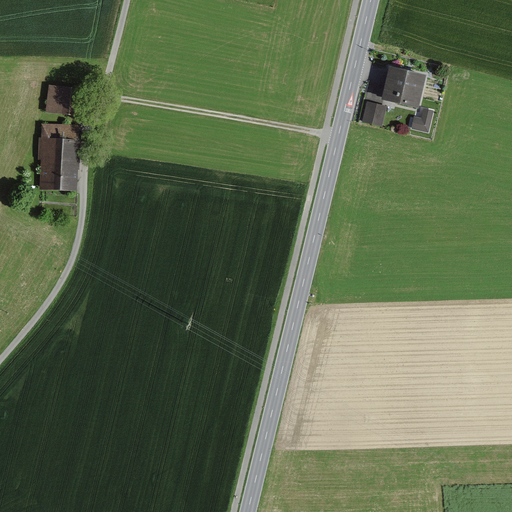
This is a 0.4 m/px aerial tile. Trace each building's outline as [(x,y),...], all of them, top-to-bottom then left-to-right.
[(431,77),(396,68),(387,100),(423,109),(431,77)] [(83,90),(47,88),(46,114),(82,116),(83,90)] [(390,108),(370,103),(365,123),(385,128),(390,108)] [(435,115),(425,112),(419,132),(430,135),(435,115)] [(79,129),(43,127),(40,188),(77,190),(79,129)]
